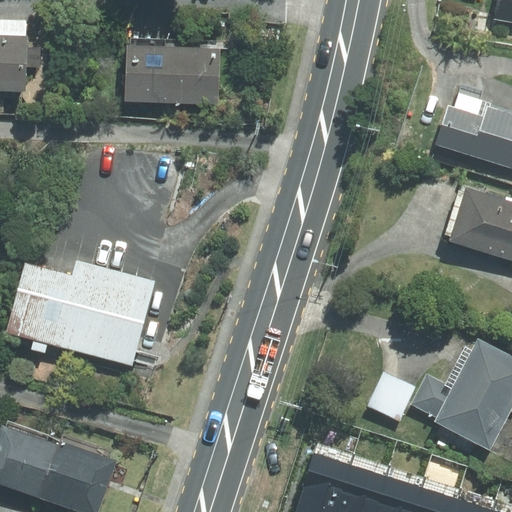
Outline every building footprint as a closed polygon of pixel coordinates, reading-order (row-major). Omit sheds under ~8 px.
[(511,0),(488,0),(485,22),(511,26),(511,0)] [(0,81),(31,82),(33,13),(0,12),(0,81)] [(224,42),(134,38),(131,94),(221,98),(224,42)] [(455,98),(442,139),(511,162),(511,103),(493,97),(489,109),(455,98)] [(511,192),(472,179),(454,234),(511,253),(511,192)] [(158,280),(34,247),(11,333),(136,366),(158,280)] [(432,371),(416,400),(495,443),(511,413),(511,347),(484,332),(456,383),(432,371)] [(419,382),(388,367),(372,400),(403,415),(419,382)] [(0,474),(42,492),(65,437),(12,415),(0,444),(0,474)] [(122,454),(68,433),(45,489),(99,511),(122,454)] [(329,511),(347,459),(312,448),(290,511),(329,511)] [(368,511),(382,470),(347,459),(329,511),(368,511)] [(406,511),(417,482),(382,470),(368,511),(406,511)] [(445,511),(451,493),(417,482),(406,511),(445,511)] [(483,511),(486,504),(451,493),(445,511),(483,511)]
